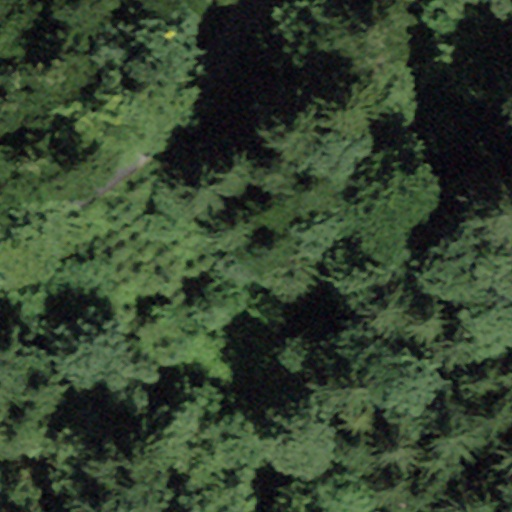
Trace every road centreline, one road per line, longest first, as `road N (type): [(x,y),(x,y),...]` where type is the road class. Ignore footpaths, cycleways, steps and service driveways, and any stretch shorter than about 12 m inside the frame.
road 1 (track): [(245,511),(253,440),(399,0)]
road 2 (residential): [(0,279),(43,227),(273,56),(287,0)]
